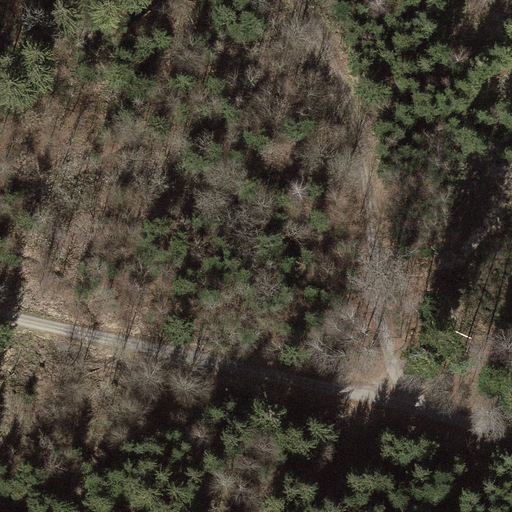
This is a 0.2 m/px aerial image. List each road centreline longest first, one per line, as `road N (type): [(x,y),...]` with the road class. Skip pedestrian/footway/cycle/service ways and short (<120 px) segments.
road 1 (track): [(394,389),(362,148),(301,0)]
road 2 (track): [(0,314),(343,391),(394,389)]
road 3 (track): [(394,389),(437,412),(511,434)]
